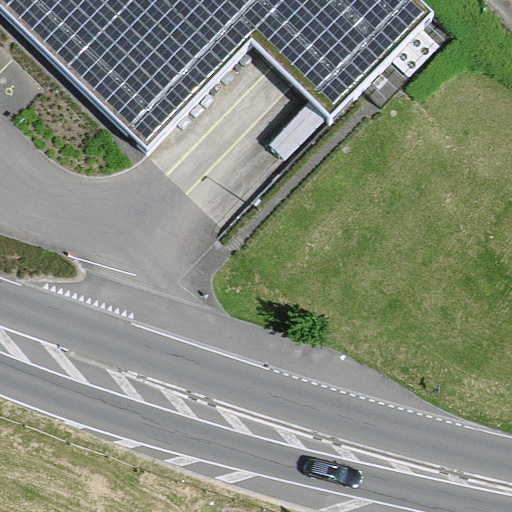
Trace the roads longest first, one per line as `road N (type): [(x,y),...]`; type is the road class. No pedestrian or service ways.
road 1 (primary): [(511,465),(81,333),(0,327)]
road 2 (primary): [(0,340),(63,395),(491,511)]
